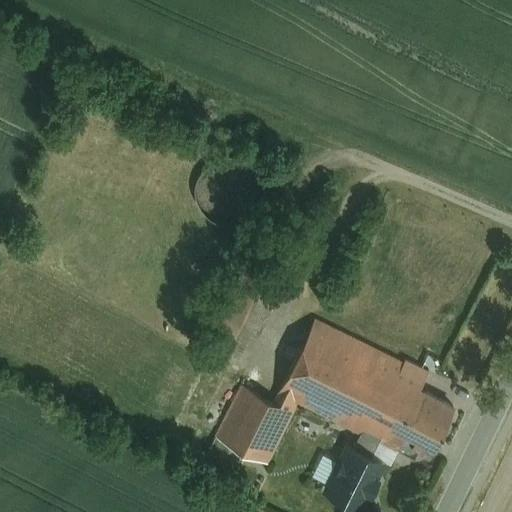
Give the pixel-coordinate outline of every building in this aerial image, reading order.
[(198,210),(205,219),(215,225),(226,227),(237,226),(248,221),(256,213),(261,203),(262,192),(260,181),(255,171),(247,164),(236,159),(225,158),(214,161),(204,167),(197,176),(194,187),(194,199),(198,210)] [(272,260),(249,249),(203,344),(226,355),(272,260)] [(309,318),(302,336),(279,388),(428,453),(451,400),(417,385),(424,368),(322,324),(309,318)] [(295,410),(241,384),(215,437),(268,463),(295,410)] [(382,457),(346,444),(328,491),(365,504),(382,457)]
